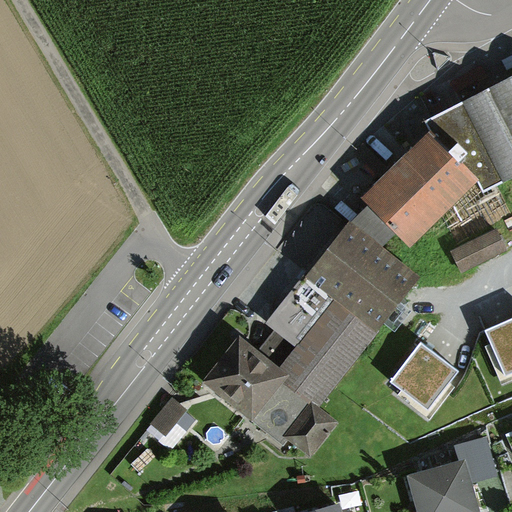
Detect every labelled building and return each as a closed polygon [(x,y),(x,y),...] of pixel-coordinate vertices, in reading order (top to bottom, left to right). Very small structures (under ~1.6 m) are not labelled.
[(478,180),(484,192),(511,177),(511,78),(424,122),(429,133),(478,180)] [(411,246),(478,180),(429,133),(363,199),(368,205),(353,220),(384,243),(395,232),(411,246)] [(469,236),(511,220),(511,211),(506,196),(461,213),(469,236)] [(203,382),(283,448),(288,442),(312,461),(343,421),(323,406),(425,276),(384,243),(353,220),(352,218),(304,276),(266,322),(276,330),(259,350),(241,335),(203,382)] [(495,229),(451,251),(461,273),(506,251),(495,229)] [(511,318),(486,330),(506,375),(511,371),(511,318)] [(392,380),(428,408),(459,370),(422,341),(392,380)] [(183,410),(172,401),(154,424),(166,433),(183,410)] [(455,445),(460,461),(465,460),(472,484),(498,477),(486,436),(455,445)] [(408,476),(418,511),(479,511),(472,484),(465,460),(460,461),(408,476)] [(342,511),(340,503),(310,511),(342,511)]
